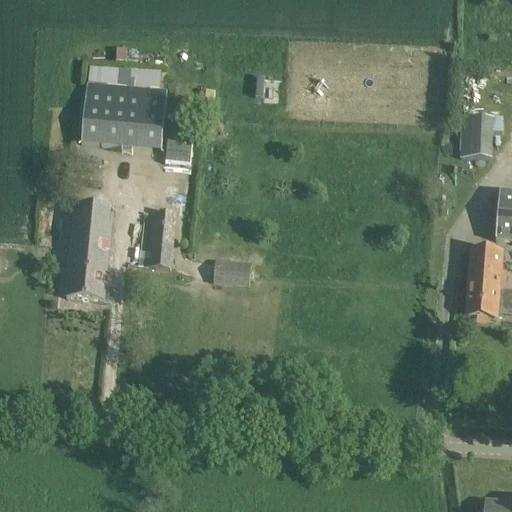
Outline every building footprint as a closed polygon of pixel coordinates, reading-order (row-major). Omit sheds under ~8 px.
[(88,87),(82,147),(162,154),(167,94),(88,87)] [(171,114),(166,165),(190,167),(195,117),(171,114)] [(461,121),(460,161),(492,163),(493,123),(461,121)] [(511,195),(500,195),(496,245),(511,246),(511,195)] [(66,301),(103,305),(112,228),(108,227),(110,212),(76,209),(66,301)] [(148,271),(171,273),(177,217),(154,215),(148,271)] [(471,254),(466,319),(511,323),(511,295),(504,295),(505,278),(501,277),(502,256),(471,254)] [(249,291),(251,267),(216,264),(213,288),(249,291)]
